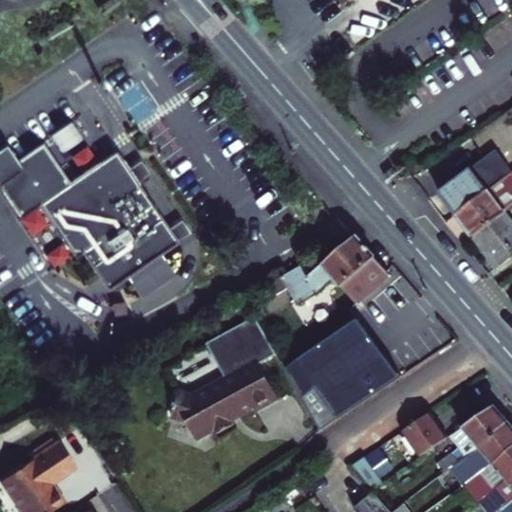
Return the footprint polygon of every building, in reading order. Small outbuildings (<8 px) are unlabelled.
[(327,0),(331,5),(340,16),(361,0),(327,0)] [(60,152),(80,138),(69,121),(48,135),(60,152)] [(14,154),(0,162),(0,187),(4,195),(7,194),(26,226),(45,215),(78,268),(85,264),(108,303),(195,249),(187,237),(173,245),(144,198),(158,190),(149,175),(135,184),(129,173),(125,166),(76,196),(51,155),(25,170),(14,154)] [(495,160),(482,170),(491,183),(505,173),(495,160)] [(482,170),(437,202),(447,215),(454,225),(487,201),(489,199),(500,192),(509,185),(511,183),(505,173),(491,183),(482,170)] [(511,188),(509,185),(500,192),(505,198),(511,192),(511,188)] [(463,236),(471,246),(505,221),(489,199),(487,201),(454,225),(463,236)] [(511,231),(505,221),(471,246),(483,262),(493,275),(511,261),(511,231)] [(317,269),(276,291),(295,314),(318,298),(331,286),(353,311),(388,282),(373,265),(354,243),(320,272),(317,269)] [(133,296),(142,312),(177,290),(167,274),(133,296)] [(356,327),(283,378),(319,440),(397,385),(376,355),(356,327)] [(251,425),(275,411),(255,376),(275,364),(255,329),(203,359),(221,391),(187,411),(173,408),(167,431),(184,436),(185,439),(194,454),(211,444),(213,446),(230,436),(227,432),(234,428),(239,425),(241,427),(249,422),(251,425)] [(492,412),(459,436),(447,444),(452,453),(433,469),(439,476),(442,473),(504,427),(499,420),(492,412)] [(427,421),(401,440),(418,464),(447,444),(436,432),(427,421)] [(455,491),(511,448),(511,436),(511,434),(504,427),(442,473),(455,491)] [(479,499),(511,473),(511,448),(455,491),(467,507),(479,499)] [(0,498),(9,511),(58,511),(55,505),(50,498),(73,483),(56,456),(0,494),(0,498)] [(360,470),(348,479),(366,501),(377,492),(360,470)] [(488,511),(494,511),(511,498),(511,473),(479,499),(488,511)] [(511,511),(511,498),(494,511),(511,511)]
